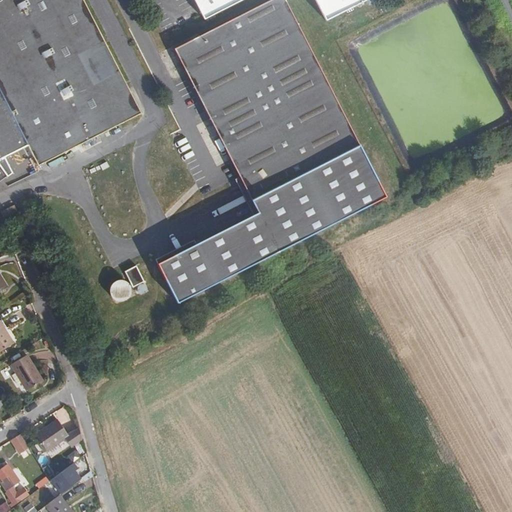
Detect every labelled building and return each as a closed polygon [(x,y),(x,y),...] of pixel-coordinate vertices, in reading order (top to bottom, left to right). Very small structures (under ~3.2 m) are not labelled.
[(138,113),(80,0),(0,0),(0,157),(25,145),(35,166),(138,113)] [(247,199),(146,252),(167,291),(375,185),(280,0),(265,0),(171,49),(247,199)] [(191,0),(201,18),(238,0),(314,0),(324,20),(360,0),(191,0)] [(10,203),(0,208),(0,213),(2,216),(13,210),(10,203)] [(133,265),(122,271),(129,286),(141,281),(133,265)] [(108,285),(107,289),(107,293),(109,297),(113,299),(115,300),(117,300),(121,300),(123,298),(126,295),(128,292),(128,290),(128,287),(127,285),(125,282),(123,281),(121,280),(119,279),(117,279),(114,280),(111,281),(109,283),(108,285)] [(134,286),(134,288),(135,290),(137,292),(141,293),(143,291),(144,289),(144,286),(142,284),(140,283),(137,283),(135,285),(134,286)] [(0,319),(0,349),(14,340),(0,319)] [(24,352),(9,362),(25,386),(40,377),(24,352)] [(56,420),(34,433),(44,451),(67,437),(56,420)] [(18,430),(9,436),(15,448),(25,442),(18,430)] [(69,434),(65,440),(71,449),(82,441),(78,430),(69,434)] [(5,461),(0,464),(0,486),(10,502),(18,497),(9,482),(15,478),(5,461)] [(76,463),(54,480),(65,494),(87,477),(76,463)] [(70,511),(58,495),(45,504),(51,511),(70,511)]
